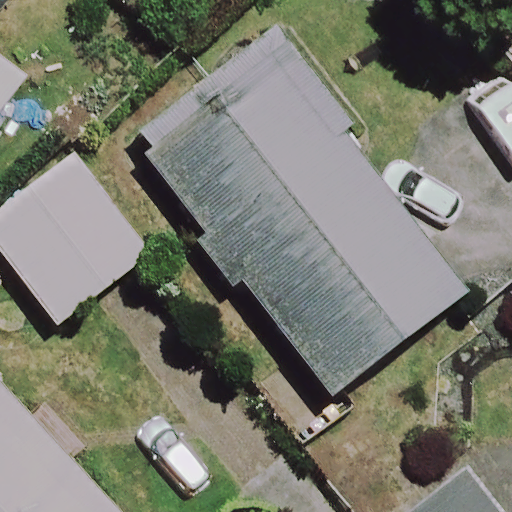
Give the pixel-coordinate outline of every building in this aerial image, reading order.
[(459,307),(275,47),(135,147),(319,406),(459,307)] [(511,56),(498,68),(511,85),(511,56)] [(0,112),(19,88),(0,74),(0,112)] [(146,262),(71,165),(0,219),(0,258),(56,332),(146,262)] [(102,511),(0,400),(0,511),(102,511)] [(492,511),(461,471),(407,511),(492,511)]
